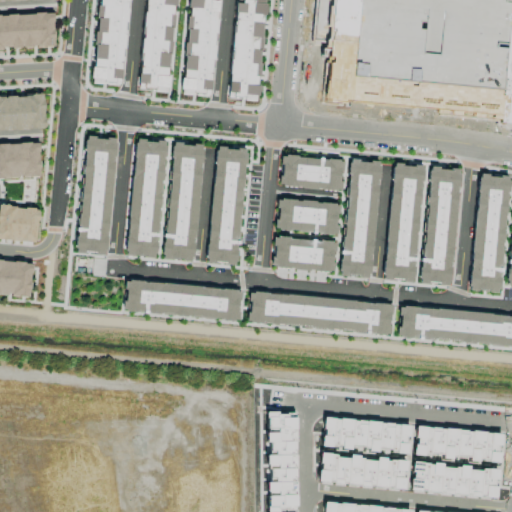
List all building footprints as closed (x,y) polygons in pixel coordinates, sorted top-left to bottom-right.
[(125,0),(96,0),(90,82),(120,85),(125,0)] [(143,0),(136,87),(154,88),(154,92),(166,93),(173,0),(143,0)] [(216,0),(214,40),(212,40),(212,44),(213,44),(209,93),(207,93),(207,95),(197,95),(197,93),(191,92),(191,94),(179,93),(180,88),(178,88),(179,77),(181,77),(183,54),(182,54),(182,42),(185,42),(185,27),(184,27),(185,15),(187,15),(187,6),(186,6),(186,0),(216,0)] [(233,0),(264,0),(264,14),(261,14),(260,36),(261,36),(260,50),(258,50),(257,63),(259,64),(258,76),(256,75),(255,86),(257,86),(256,95),(254,95),(254,100),(244,99),(244,96),(227,95),(229,74),(227,74),(228,58),(230,58),(231,47),(229,47),(230,31),(232,31),(233,0)] [(511,0),(511,123),(496,122),(497,115),(495,115),(495,119),(433,112),(433,108),(342,100),(342,103),(322,101),(326,61),(329,62),(330,57),(325,56),(327,38),(329,38),(329,31),(327,31),(330,0),(511,0)] [(0,48),(52,48),(52,14),(0,14),(0,48)] [(0,130),(43,128),(42,94),(0,95),(0,130)] [(114,139),(83,136),(74,252),(105,254),(114,139)] [(124,255),(154,258),(163,141),(132,139),(124,255)] [(160,259),(191,262),(201,145),(170,142),(160,259)] [(0,177),(38,177),(38,143),(0,143),(0,177)] [(204,262),(234,265),(244,149),(214,146),(204,262)] [(279,156),(278,187),(339,190),(341,159),(279,156)] [(339,275),(370,277),(376,161),(345,159),(339,275)] [(382,280),(413,281),(420,165),(389,163),(382,280)] [(417,282),(448,285),(458,169),(426,167),(417,282)] [(467,289),(497,292),(506,177),(476,174),(467,289)] [(276,199),(273,230),(334,235),(336,204),(276,199)] [(0,239),(34,242),(37,208),(0,205),(0,239)] [(331,272),(333,241),(272,237),(270,268),(331,272)] [(0,294),(28,296),(30,262),(0,260),(0,294)] [(124,281),(121,311),(141,312),(141,313),(236,320),(239,290),(124,281)] [(248,292),(245,322),(387,335),(390,305),(248,292)] [(511,315),(398,306),(395,337),(511,346),(511,315)] [(263,411),(265,494),(265,511),(297,511),(296,410),(263,411)] [(407,424),(321,418),(319,446),(350,449),(350,446),(366,447),(366,451),(376,452),(376,446),(389,447),(388,452),(405,454),(407,424)] [(499,433),(414,426),(412,453),(440,456),(440,458),(450,459),(450,455),(467,456),(467,460),(497,463),(499,433)] [(316,482),(401,489),(403,460),(374,458),(318,454),(316,482)] [(408,491),(493,497),(495,470),(410,463),(408,491)] [(406,511),(407,509),(322,502),(321,511),(406,511)]
